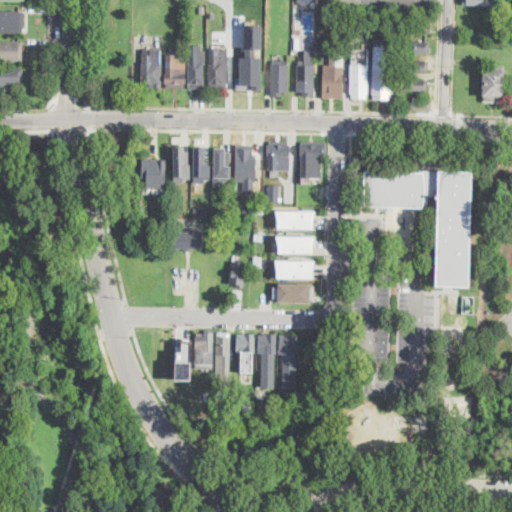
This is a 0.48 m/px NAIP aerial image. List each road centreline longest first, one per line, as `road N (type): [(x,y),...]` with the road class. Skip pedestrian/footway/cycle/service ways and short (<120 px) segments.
road 1 (residential): [(67,120),(130,369),(164,432),(218,497),(236,511),(379,489),(511,493)]
road 2 (secondary): [(511,127),(67,120)]
road 3 (residential): [(114,318),(336,319)]
road 4 (residential): [(338,124),(336,319)]
road 5 (residential): [(450,0),(445,127)]
road 6 (residential): [(64,0),(67,120)]
